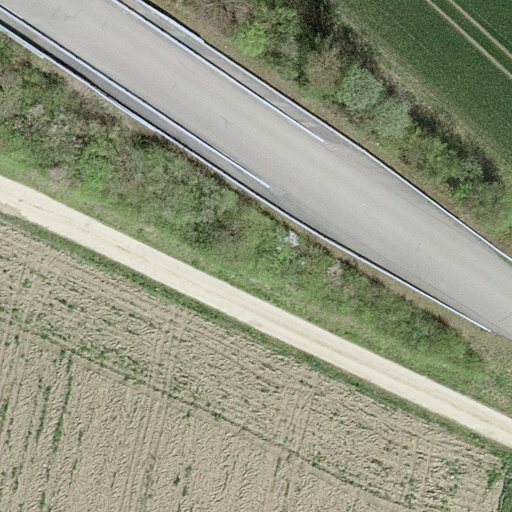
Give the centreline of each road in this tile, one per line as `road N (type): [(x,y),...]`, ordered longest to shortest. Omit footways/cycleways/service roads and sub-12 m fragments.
road 1 (track): [(0,190),(511,433)]
road 2 (unclassified): [(511,303),(52,0)]
